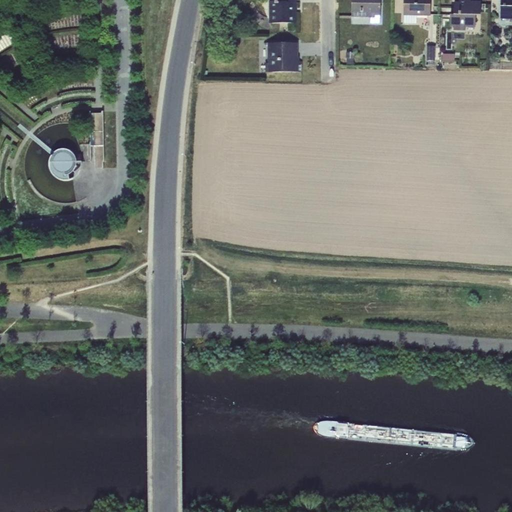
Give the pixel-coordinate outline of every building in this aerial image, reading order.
[(269,1),(269,23),(293,23),(293,8),(296,8),(296,0),(282,0),(282,1),(279,1),(279,0),(271,0),(271,1),(269,1)] [(380,0),(352,0),(352,16),(371,16),(371,23),(380,24),(380,0)] [(404,0),(404,16),(404,23),(417,24),(417,16),(431,16),(430,0),(404,0)] [(481,15),(481,4),(471,4),(470,0),(459,0),(459,3),(455,3),(455,15),(451,15),(450,27),(454,27),(454,31),(466,31),(466,27),(475,27),(476,15),(481,15)] [(511,0),(501,0),(501,19),(511,19),(511,0)] [(297,43),(268,43),(268,72),(302,72),(302,62),(297,62),(297,43)] [(436,46),(427,46),(427,61),(428,60),(428,65),(434,65),(434,61),(435,61),(436,46)] [(347,52),(346,65),(354,65),(355,52),(347,52)] [(455,54),(443,54),(443,62),(455,62),(455,54)] [(95,168),(103,168),(103,114),(90,114),(91,147),(95,147),(95,168)] [(50,160),(49,166),(51,172),(54,177),(60,180),(66,181),(70,181),(69,175),(72,173),(75,170),(77,166),(77,162),(76,158),(74,154),(69,150),(65,149),(61,149),(57,151),(54,153),(55,153),(54,154),(53,156),(52,155),(50,160)]
